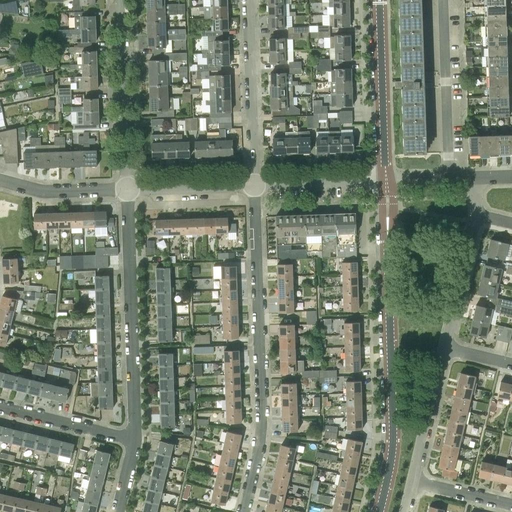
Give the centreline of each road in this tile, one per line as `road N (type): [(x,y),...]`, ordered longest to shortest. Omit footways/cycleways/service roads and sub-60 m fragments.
road 1 (tertiary): [(380,511),(393,447),(383,184)]
road 2 (residential): [(245,511),(263,417),(255,187)]
road 3 (residential): [(135,439),(127,189)]
road 4 (residential): [(127,189),(121,0)]
road 5 (residential): [(255,187),(250,0)]
road 6 (tertiary): [(376,0),(383,184)]
road 7 (residential): [(449,182),(444,0)]
road 8 (residential): [(135,439),(0,405)]
road 9 (residential): [(415,483),(447,348)]
road 10 (residential): [(447,348),(477,214)]
road 11 (residential): [(0,182),(46,192),(127,189)]
road 12 (residential): [(255,187),(383,184)]
road 13 (residential): [(127,189),(255,187)]
